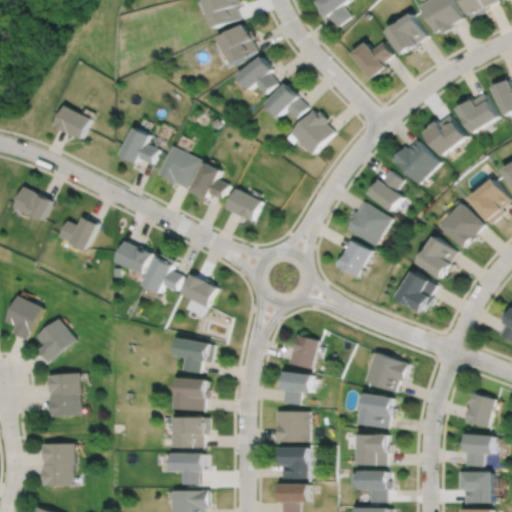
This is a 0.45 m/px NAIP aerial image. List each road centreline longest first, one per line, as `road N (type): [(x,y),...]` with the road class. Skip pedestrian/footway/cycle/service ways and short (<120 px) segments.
road 1 (residential): [(217,243),(0,142)]
road 2 (residential): [(282,249),(263,258),(256,278),(266,297),(286,303),(307,289),(310,276),(302,257),(282,249)]
road 3 (residential): [(454,350),(431,422),(428,511)]
road 4 (residential): [(511,371),(359,314)]
road 5 (residential): [(279,0),(308,47),(382,122)]
road 6 (residential): [(253,351),(246,511)]
road 7 (residential): [(382,122),(454,66),(511,36)]
road 8 (residential): [(1,381),(13,456),(2,511)]
